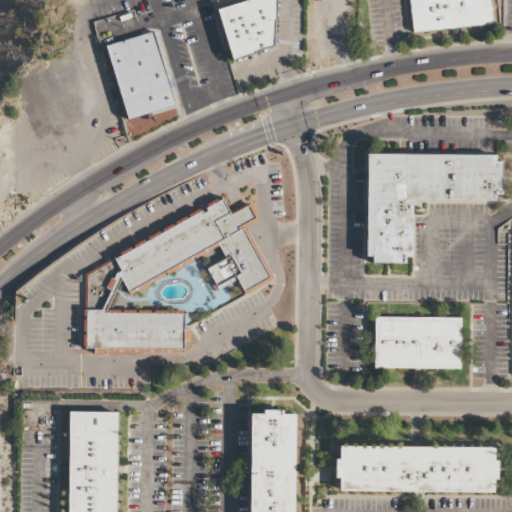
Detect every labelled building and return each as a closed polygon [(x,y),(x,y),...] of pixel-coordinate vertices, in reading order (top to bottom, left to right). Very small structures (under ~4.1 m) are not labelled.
[(269,0),(244,0),(216,7),(229,60),(281,47),(269,0)] [(493,25),(490,0),(408,0),(411,33),(493,25)] [(152,32),(105,46),(127,119),(173,105),(152,32)] [(412,200),(500,201),(501,155),(366,154),(365,261),(412,261),(412,200)] [(84,347),(182,348),(183,311),(106,310),(120,280),(126,292),(215,244),(225,258),(206,269),(215,287),(234,278),(242,295),(270,277),(245,227),(238,230),(236,226),(257,218),(249,205),(230,215),(222,200),(114,259),(118,270),(100,310),(85,311),(84,347)] [(460,318),(373,317),(373,368),(460,369),(460,318)] [(292,511),(293,411),(260,411),(260,414),(249,414),(248,511),(292,511)] [(116,511),(117,413),(69,413),(67,511),(116,511)] [(336,446),(336,491),(494,493),(494,448),(336,446)]
